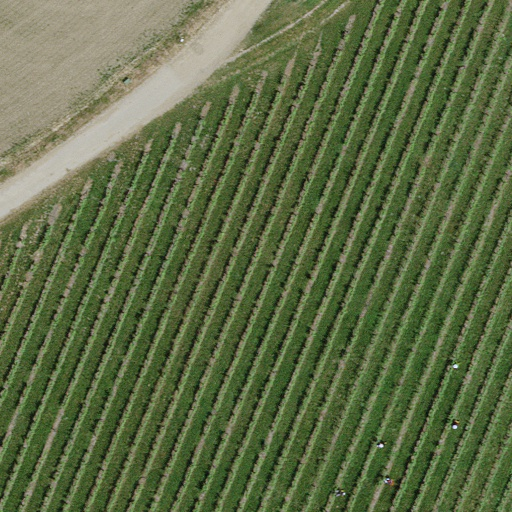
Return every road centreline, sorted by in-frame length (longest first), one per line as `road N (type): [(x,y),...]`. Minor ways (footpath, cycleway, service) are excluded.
road 1 (track): [(0,204),(110,130),(246,0)]
road 2 (track): [(110,130),(244,67),(340,0)]
